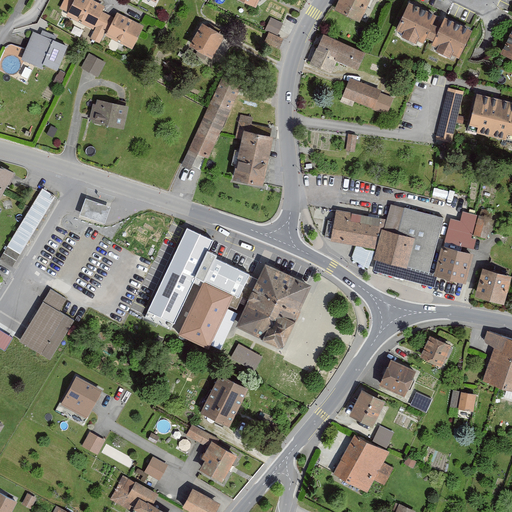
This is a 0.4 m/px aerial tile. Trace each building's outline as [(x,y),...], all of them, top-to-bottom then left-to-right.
[(89,1),(87,0),(74,0),(65,18),(93,32),(90,39),(99,44),(103,36),(133,51),(144,29),(129,21),(89,1)] [(368,0),(338,0),(335,7),(360,19),(368,0)] [(437,11),(412,0),(408,0),(396,27),(423,40),(426,34),(434,37),(431,42),(459,55),(473,26),(445,13),(440,23),(433,20),(437,11)] [(285,35),(279,33),(284,20),(272,15),(266,29),(269,31),(265,41),(280,46),(285,35)] [(225,32),(203,19),(189,42),(211,56),(225,32)] [(511,25),(500,50),(511,55),(511,25)] [(67,44),(34,30),(22,58),(42,67),(43,62),(57,68),(67,44)] [(365,50),(324,31),(310,62),(331,72),(338,57),(357,66),(365,50)] [(106,61),(89,52),(82,67),(98,75),(106,61)] [(241,84),(222,75),(189,147),(200,151),(208,155),(241,84)] [(382,88),(350,76),(343,95),(374,107),(373,108),(387,114),(394,96),(381,91),(382,88)] [(462,91),(450,88),(438,136),(451,140),(462,91)] [(511,100),(477,93),(471,119),(480,121),(478,129),(511,136),(511,100)] [(129,104),(98,97),(93,120),(123,127),(129,104)] [(275,135),(246,129),(233,180),(265,186),(275,135)] [(350,132),(347,148),(353,149),(357,134),(350,132)] [(0,195),(13,172),(0,166),(0,195)] [(55,198),(42,190),(0,258),(12,266),(55,198)] [(80,215),(105,224),(111,208),(85,199),(80,215)] [(444,216),(391,202),(386,218),(376,246),(373,257),(429,270),(444,216)] [(376,246),(386,218),(336,209),(331,238),(376,246)] [(460,219),(450,216),(434,272),(465,280),(474,250),(477,237),(472,236),(477,213),(463,209),(460,219)] [(212,238),(187,226),(148,308),(173,320),(194,278),(206,251),(212,238)] [(217,256),(206,251),(194,278),(203,282),(233,296),(239,298),(250,275),(216,259),(217,256)] [(312,286),(265,265),(236,329),(283,350),(312,286)] [(511,273),(511,272),(482,265),(475,293),(505,301),(511,273)] [(233,296),(203,282),(181,331),(208,343),(233,296)] [(66,298),(49,288),(19,338),(53,358),(77,318),(60,308),(66,298)] [(0,327),(0,345),(5,348),(13,335),(0,327)] [(511,336),(487,329),(485,341),(494,345),(483,379),(511,388),(511,336)] [(458,345),(433,335),(423,358),(448,369),(458,345)] [(239,344),(231,357),(253,369),(260,357),(239,344)] [(423,372),(397,360),(385,386),(411,398),(423,372)] [(249,385),(219,370),(199,409),(229,425),(249,385)] [(102,388),(76,374),(60,403),(86,418),(102,388)] [(386,398),(362,386),(349,411),(373,423),(386,398)] [(460,401),(461,389),(453,389),(453,401),(460,401)] [(480,393),(464,391),(461,411),(477,414),(480,393)] [(214,435),(192,423),(186,434),(207,446),(202,455),(206,456),(200,466),(223,479),(238,452),(212,438),(214,435)] [(83,445),(99,453),(106,437),(90,429),(83,445)] [(389,450),(354,432),(333,473),(368,490),(374,478),(385,484),(394,466),(384,461),(389,450)] [(145,470),(160,479),(169,463),(153,455),(145,470)] [(158,492),(124,473),(110,498),(130,509),(132,505),(141,510),(140,511),(171,511),(153,502),(158,492)] [(214,511),(220,501),(192,486),(182,504),(197,511),(214,511)] [(0,511),(12,511),(18,500),(0,490),(0,511)] [(417,511),(419,509),(402,503),(398,511),(417,511)]
